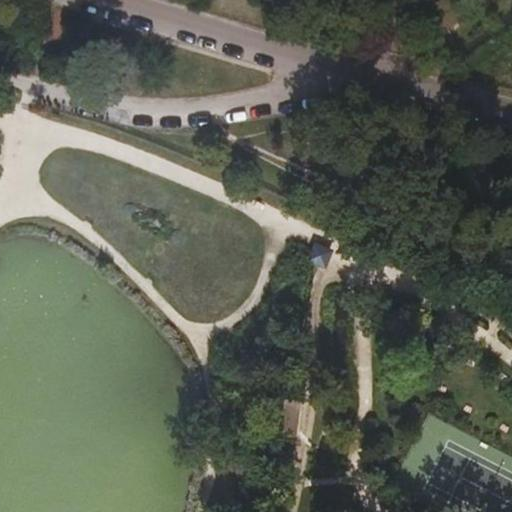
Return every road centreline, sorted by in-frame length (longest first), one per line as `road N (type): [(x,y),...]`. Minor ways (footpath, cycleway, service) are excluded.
road 1 (unclassified): [(511,115),(101,0)]
road 2 (unknown): [(511,288),(171,109)]
